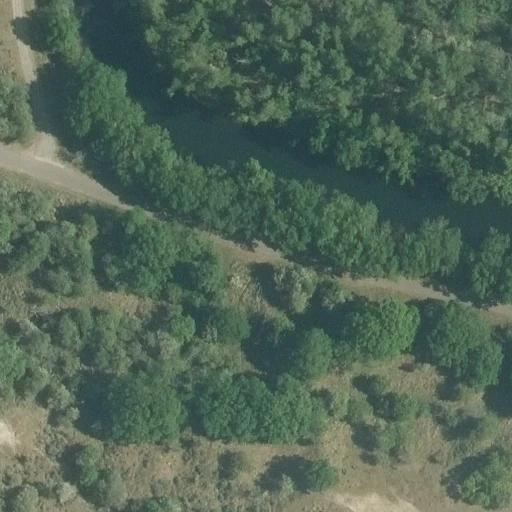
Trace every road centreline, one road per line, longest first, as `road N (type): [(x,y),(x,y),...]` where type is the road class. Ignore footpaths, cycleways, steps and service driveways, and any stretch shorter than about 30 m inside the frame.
road 1 (track): [(511,306),(220,233),(0,156)]
road 2 (track): [(18,0),(49,173)]
